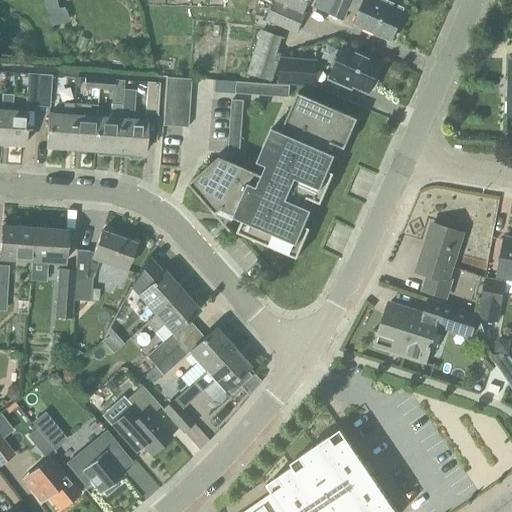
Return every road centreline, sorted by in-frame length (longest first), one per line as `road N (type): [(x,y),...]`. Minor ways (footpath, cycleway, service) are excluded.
road 1 (residential): [(0,183),(144,201),(302,360)]
road 2 (residential): [(302,360),(364,250),(407,150)]
road 3 (residential): [(162,511),(302,360)]
road 4 (residential): [(407,150),(473,0)]
